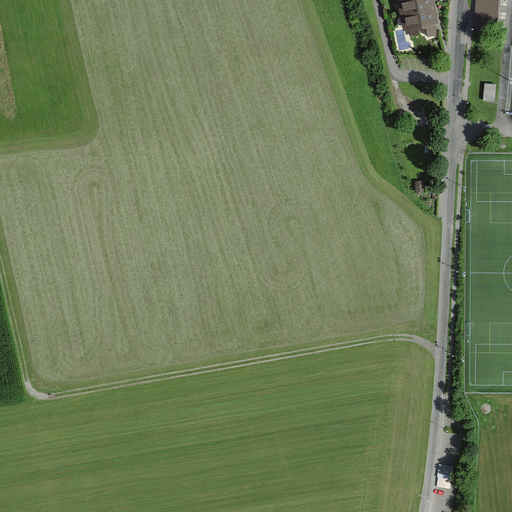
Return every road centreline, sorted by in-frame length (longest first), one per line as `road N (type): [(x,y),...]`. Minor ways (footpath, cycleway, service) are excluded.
road 1 (track): [(0,261),(27,381),(40,396),(383,337),(414,338),(439,350)]
road 2 (residential): [(459,0),(436,426),(424,511)]
